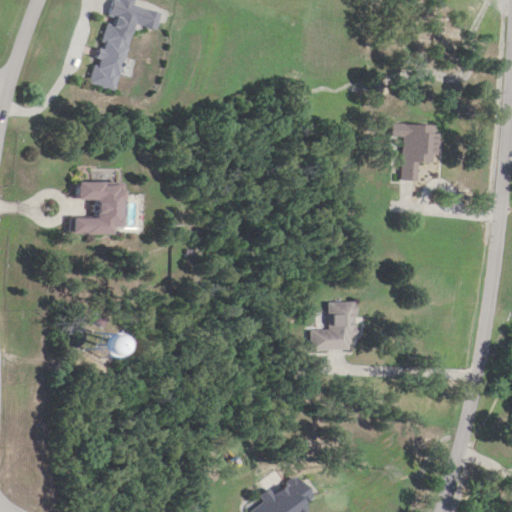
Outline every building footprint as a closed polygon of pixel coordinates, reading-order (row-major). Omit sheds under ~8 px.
[(87,86),(113,93),(131,33),(104,25),(87,86)] [(399,181),(416,182),(416,164),(432,165),(434,127),(390,125),(389,138),(401,139),(399,181)] [(113,237),(113,228),(122,229),(124,186),(78,184),(77,201),(97,202),(97,220),(73,219),(72,235),(113,237)] [(352,351),(352,303),(326,303),(326,331),(308,331),(308,351),(352,351)] [(304,511),(304,501),(307,501),(307,480),(285,479),(285,492),(258,492),(258,511),(304,511)]
